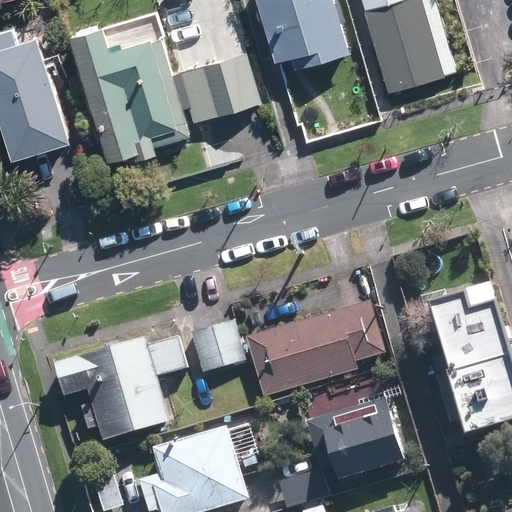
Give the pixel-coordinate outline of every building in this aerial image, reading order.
[(344,0),(273,0),(295,72),(361,52),(344,0)] [(427,0),(375,0),(402,89),(450,75),(427,0)] [(96,29),(65,38),(104,164),(134,154),(135,160),(152,155),(150,148),(188,137),(157,38),(104,54),(96,29)] [(0,47),(11,44),(7,30),(0,31),(0,47)] [(65,147),(30,40),(0,49),(0,136),(9,165),(65,147)] [(259,105),(244,54),(177,73),(191,124),(259,105)] [(511,364),(490,290),(417,311),(456,445),(510,429),(511,436),(511,364)] [(370,302),(243,339),(260,400),(356,372),(354,366),(386,357),(370,302)] [(246,362),(233,322),(189,336),(202,376),(246,362)] [(154,380),(191,370),(181,336),(145,347),(143,341),(51,368),(61,400),(85,393),(100,444),(167,425),(154,380)] [(403,464),(384,399),(301,423),(315,472),(276,483),(284,511),(333,498),(330,486),(403,464)] [(216,511),(246,503),(224,431),(147,453),(154,478),(135,483),(143,511),(216,511)] [(101,511),(121,508),(113,471),(90,476),(98,511),(101,511)] [(416,511),(414,503),(382,511),(416,511)]
